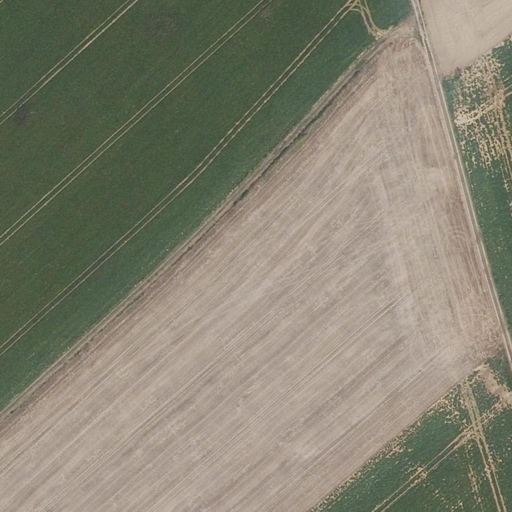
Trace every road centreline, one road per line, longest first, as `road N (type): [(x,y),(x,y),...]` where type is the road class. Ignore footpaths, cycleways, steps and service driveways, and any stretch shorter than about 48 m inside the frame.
road 1 (track): [(0,422),(193,246),(414,14)]
road 2 (track): [(411,0),(511,362)]
